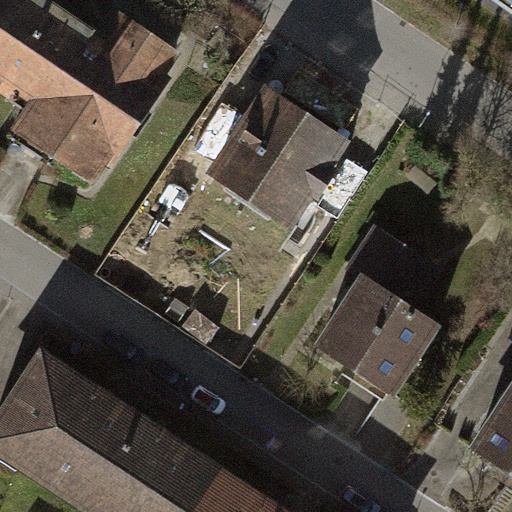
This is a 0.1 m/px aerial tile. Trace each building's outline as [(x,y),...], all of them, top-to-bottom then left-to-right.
[(0,0),(0,87),(25,104),(3,137),(25,151),(42,163),(45,165),(51,156),(83,177),(167,50),(116,16),(101,40),(87,31),(39,0),(0,0)] [(511,0),(485,0),(511,18),(511,0)] [(209,172),(310,220),(363,109),(262,61),(209,172)] [(344,269),(356,277),(394,302),(418,265),(369,232),(344,269)] [(511,238),(502,254),(511,260),(511,238)] [(336,306),(311,345),(351,371),(366,381),(382,392),(427,324),(394,302),(356,277),(336,306)] [(35,355),(0,408),(0,452),(91,511),(274,511),(111,405),(35,355)] [(511,392),(493,421),(472,455),(511,482),(511,392)]
